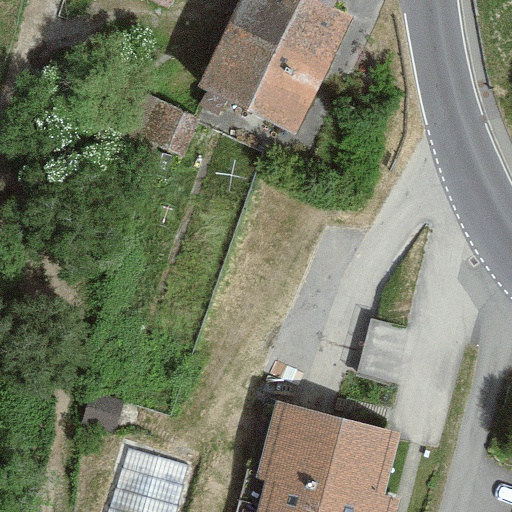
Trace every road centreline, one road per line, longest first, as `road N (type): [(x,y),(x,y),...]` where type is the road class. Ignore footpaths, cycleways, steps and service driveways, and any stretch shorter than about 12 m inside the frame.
road 1 (tertiary): [(511,239),(494,217),(438,78),(425,0)]
road 2 (unclassified): [(511,329),(470,511)]
